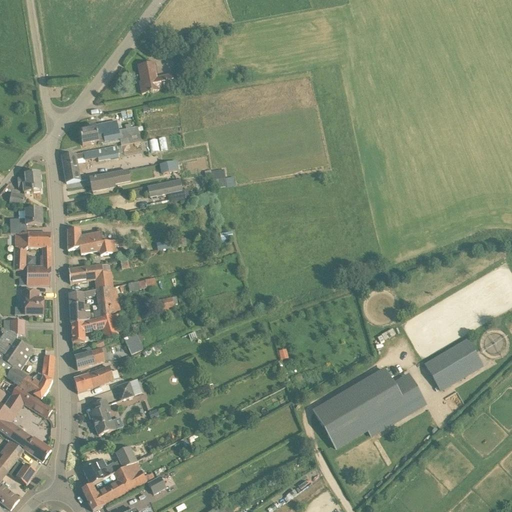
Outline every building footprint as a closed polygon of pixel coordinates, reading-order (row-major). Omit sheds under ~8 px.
[(160,92),(159,90),(174,88),(172,77),(157,80),(154,64),(139,67),(141,82),(143,95),(160,92)] [(99,143),(97,134),(103,133),(101,127),(96,128),(96,127),(87,129),(88,131),(79,133),(82,146),(99,143)] [(103,133),(97,134),(99,143),(104,142),(105,144),(120,141),(121,147),(141,143),(138,128),(104,135),(103,133)] [(149,140),(150,153),(166,151),(164,139),(149,140)] [(96,151),(83,154),(84,160),(84,161),(97,159),(96,151)] [(76,161),(84,160),(83,154),(61,158),(66,184),(80,181),(76,161)] [(179,172),(177,162),(159,165),(161,175),(179,172)] [(227,188),(224,171),(211,173),(213,190),(227,188)] [(128,172),(89,180),(91,193),(115,188),(115,187),(130,183),(128,172)] [(41,192),(39,175),(24,176),(25,179),(17,179),(18,190),(23,189),(23,194),(41,192)] [(148,188),(148,189),(150,200),(168,196),(169,204),(183,201),(182,196),(179,182),(179,181),(148,188)] [(23,209),(25,196),(11,194),(9,206),(23,209)] [(27,235),(26,227),(42,227),(42,212),(24,212),(25,220),(10,221),(10,235),(14,235),(27,235)] [(67,232),(68,253),(79,251),(81,257),(99,254),(100,257),(124,253),(121,241),(102,244),(100,234),(81,237),(81,231),(67,232)] [(233,240),(232,233),(224,235),(220,235),(221,242),(233,240)] [(14,235),(14,252),(13,252),(12,273),(18,273),(18,278),(19,278),(27,279),(27,287),(50,287),(51,269),(51,251),(50,235),(28,235),(27,235),(14,235)] [(156,244),(157,253),(186,248),(185,240),(156,244)] [(132,247),(133,257),(142,256),(141,246),(132,247)] [(121,270),(130,269),(128,260),(120,261),(121,270)] [(95,281),(97,291),(113,289),(111,274),(103,275),(102,267),(68,271),(70,285),(95,281)] [(154,280),(138,283),(139,290),(146,289),(147,291),(156,289),(154,280)] [(113,289),(97,291),(84,294),(69,296),(71,326),(89,323),(100,320),(100,319),(117,316),(120,315),(120,304),(118,304),(116,289),(113,289)] [(18,309),(17,317),(26,317),(44,317),(44,300),(39,300),(39,292),(23,292),(23,309),(18,309)] [(168,311),(167,309),(174,308),(171,298),(159,302),(153,304),(152,304),(155,314),(168,311)] [(85,336),(103,332),(105,341),(119,337),(115,327),(120,325),(117,316),(100,319),(100,320),(89,323),(71,326),(72,346),(85,345),(85,336)] [(10,333),(18,336),(24,336),(25,323),(11,323),(10,333)] [(5,332),(0,339),(0,375),(6,380),(17,387),(40,403),(48,392),(52,383),(54,359),(44,359),(42,376),(38,374),(37,376),(32,380),(21,372),(29,360),(34,349),(25,347),(17,342),(18,336),(10,333),(7,332),(6,331),(5,332)] [(123,340),(131,356),(143,351),(136,335),(123,340)] [(98,350),(105,347),(103,342),(96,344),(98,350)] [(481,364),(468,343),(427,366),(440,388),(481,364)] [(101,350),(74,358),(76,371),(105,363),(101,350)] [(281,361),(288,359),(286,350),(279,352),(281,361)] [(93,390),(114,382),(110,369),(89,376),(73,381),(77,394),(93,390)] [(385,371),(312,413),(336,454),(368,436),(371,441),(428,407),(409,376),(393,385),(385,371)] [(120,402),(133,398),(128,385),(115,389),(120,402)] [(11,396),(10,397),(24,406),(46,420),(47,419),(52,410),(40,403),(17,387),(11,396)] [(12,424),(24,406),(10,397),(2,409),(0,407),(0,434),(0,435),(26,452),(42,464),(51,452),(49,451),(12,424)] [(98,437),(121,429),(121,428),(117,430),(110,409),(107,402),(92,407),(94,413),(89,415),(91,415),(98,437)] [(157,411),(149,415),(151,421),(159,417),(157,411)] [(36,474),(18,462),(24,454),(9,443),(0,454),(0,456),(2,458),(0,460),(0,468),(9,476),(15,480),(26,488),(36,474)] [(82,472),(90,487),(92,487),(104,480),(114,475),(137,464),(130,449),(116,455),(119,462),(113,465),(113,464),(106,468),(103,462),(82,472)] [(94,511),(103,507),(154,480),(152,475),(144,479),(137,464),(114,475),(117,484),(96,495),(92,487),(90,487),(82,491),(86,501),(92,511),(94,511)] [(0,503),(10,511),(19,501),(0,486),(9,476),(0,468),(0,503)] [(160,478),(147,485),(154,497),(167,490),(160,478)] [(277,508),(310,485),(306,479),(273,502),(277,508)] [(249,493),(227,505),(231,511),(235,511),(255,501),(251,496),(254,494),(251,489),(248,491),(249,493)] [(226,503),(211,511),(231,511),(227,505),(226,503)]
